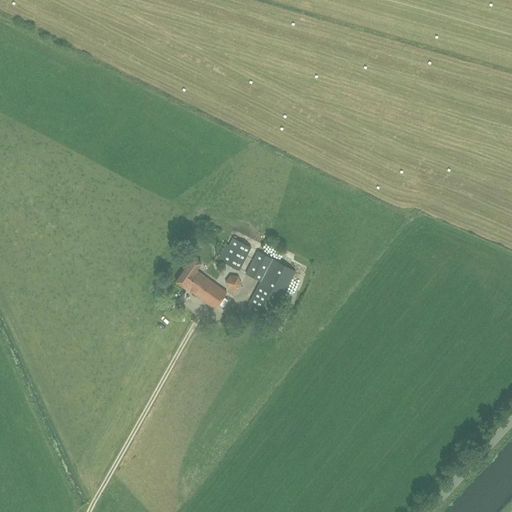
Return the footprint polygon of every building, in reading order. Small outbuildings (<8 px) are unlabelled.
[(239,270),(247,255),(251,247),(233,238),(229,245),(226,244),(218,259),(239,270)] [(261,281),(272,259),(258,251),(246,273),(261,281)] [(193,257),(175,281),(186,289),(214,309),(226,292),(203,276),(203,275),(195,270),(201,263),(193,257)] [(272,315),(295,271),(272,259),(261,281),(249,303),(272,315)] [(237,291),(241,283),(238,276),(230,275),(224,282),(228,290),(237,291)]
